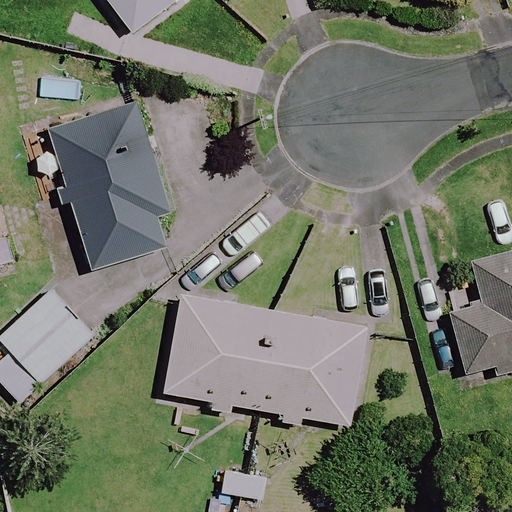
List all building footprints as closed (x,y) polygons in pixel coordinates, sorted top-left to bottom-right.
[(181,0),(103,0),(131,38),(181,0)] [(49,134),(65,187),(54,191),(61,216),(72,213),(91,274),(163,253),(153,218),(169,214),(138,108),(49,134)] [(0,269),(49,254),(40,224),(0,236),(0,269)] [(449,312),(465,377),(489,372),(491,381),(511,376),(511,254),(471,264),(480,304),(449,312)] [(92,339),(51,294),(0,340),(0,345),(10,356),(0,364),(0,387),(18,407),(92,339)] [(366,330),(182,298),(165,398),(349,429),(366,330)] [(267,481),(224,474),(220,497),(263,504),(267,481)]
